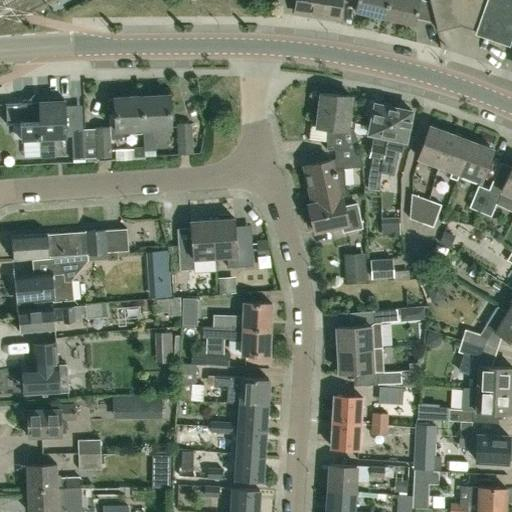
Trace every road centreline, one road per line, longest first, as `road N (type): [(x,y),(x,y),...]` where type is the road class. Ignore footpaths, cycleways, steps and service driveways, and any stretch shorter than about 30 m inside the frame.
road 1 (residential): [(292,511),(303,312),(267,169)]
road 2 (residential): [(0,188),(267,169)]
road 3 (tertiary): [(511,111),(377,63),(256,48)]
road 4 (tertiary): [(0,51),(256,48)]
road 5 (residential): [(267,169),(255,109),(256,48)]
